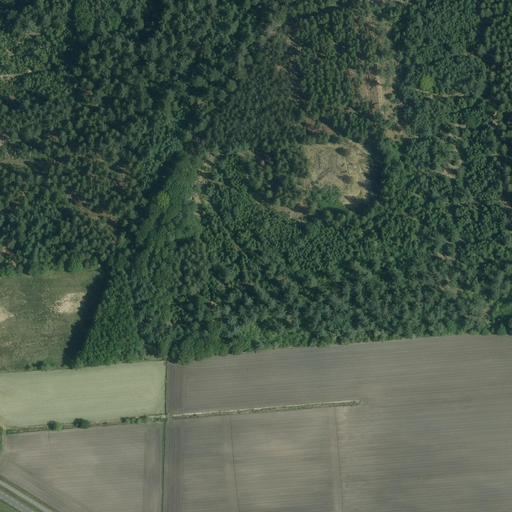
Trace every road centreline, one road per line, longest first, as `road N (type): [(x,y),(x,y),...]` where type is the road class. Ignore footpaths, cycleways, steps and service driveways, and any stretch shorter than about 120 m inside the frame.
road 1 (track): [(375,0),(279,25),(197,143),(134,256),(0,269)]
road 2 (track): [(479,0),(511,213)]
